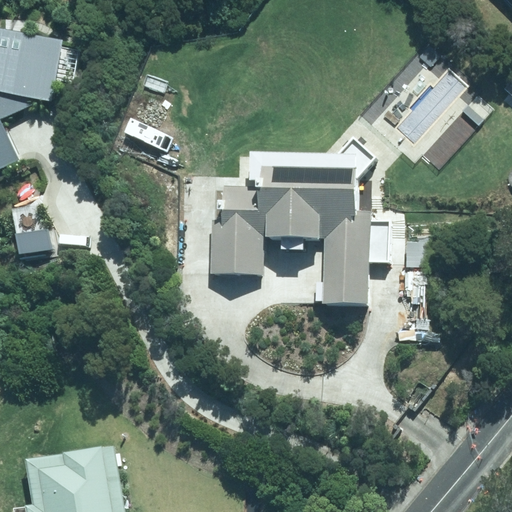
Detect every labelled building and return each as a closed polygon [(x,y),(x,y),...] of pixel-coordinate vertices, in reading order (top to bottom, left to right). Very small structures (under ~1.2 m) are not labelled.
[(10,56),(0,54),(0,95),(63,105),(73,44),(14,35),(10,56)] [(180,87),(159,46),(132,59),(153,101),(180,87)] [(0,178),(28,164),(4,103),(0,100),(0,178)] [(210,223),(209,277),(259,278),(259,242),(321,243),(320,307),(364,309),(365,265),(387,266),(388,221),(365,221),(365,213),(349,213),(349,182),(370,162),(352,142),(334,160),(244,158),(243,191),(218,191),(217,224),(210,223)] [(26,210),(28,211),(27,212),(25,213),(23,214),(22,215),(21,217),(20,219),(20,221),(20,222),(20,224),(20,226),(21,228),(22,230),(24,231),(26,232),(28,233),(30,233),(32,234),(34,233),(35,233),(37,232),(39,230),(40,229),(41,227),(42,225),(42,224),(42,222),(42,220),(41,218),(40,216),(39,215),(38,213),(36,212),(35,212),(36,212),(38,211),(40,210),(41,208),(43,207),(43,205),(44,203),(44,201),(44,199),(44,197),(43,195),(42,193),(41,192),(39,191),(37,190),(35,189),(33,189),(31,189),(29,189),(27,190),(26,191),(24,192),(23,194),(22,196),(21,198),(21,200),(21,202),(21,204),(22,206),(23,207),(25,209),(26,210)] [(120,511),(109,449),(22,464),(30,511),(24,511),(120,511)]
